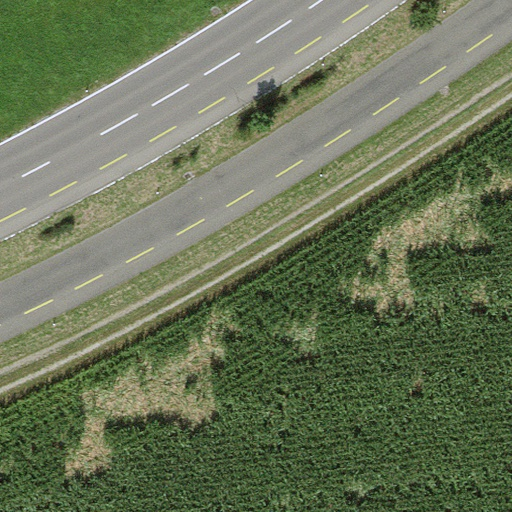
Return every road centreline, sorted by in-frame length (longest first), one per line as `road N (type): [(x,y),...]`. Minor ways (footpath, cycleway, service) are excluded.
road 1 (primary): [(0,311),(78,276),(290,152),(511,5)]
road 2 (track): [(0,384),(199,283),(511,86)]
road 3 (primary): [(0,201),(332,0)]
